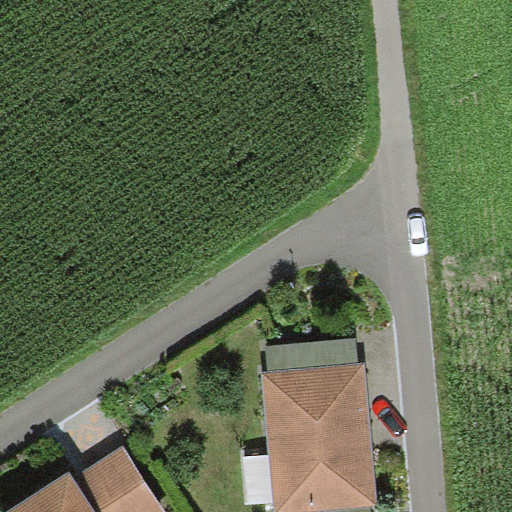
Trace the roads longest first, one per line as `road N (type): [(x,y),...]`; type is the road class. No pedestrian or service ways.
road 1 (residential): [(0,435),(284,256),(391,228),(419,511)]
road 2 (track): [(373,0),(391,228)]
